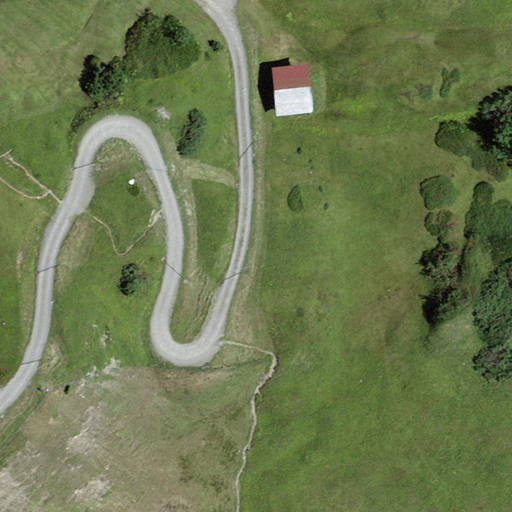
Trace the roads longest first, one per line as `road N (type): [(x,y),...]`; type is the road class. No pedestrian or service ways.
road 1 (track): [(172,200),(169,177),(143,130),(119,119),(95,135),(87,177),(54,238),(47,312),(29,371),(0,401)]
road 2 (track): [(218,0),(229,7),(245,60),(256,158),(220,329)]
road 3 (track): [(220,329),(211,351),(182,352),(160,324),(176,264),(172,200)]
